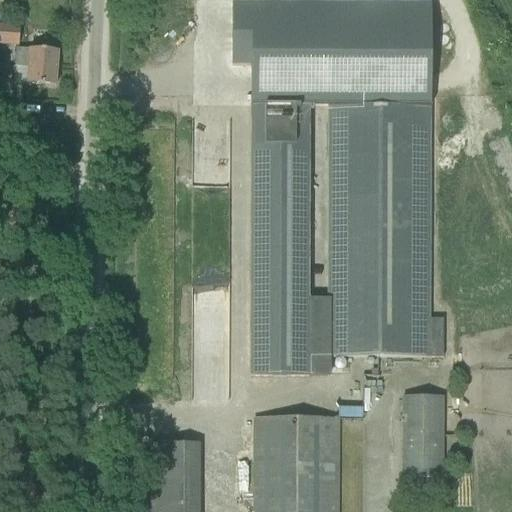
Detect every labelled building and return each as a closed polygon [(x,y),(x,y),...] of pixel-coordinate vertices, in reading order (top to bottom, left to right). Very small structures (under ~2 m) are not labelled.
[(231,6),(231,67),(250,68),(249,378),(327,379),(327,358),(328,301),(309,301),(310,109),(329,109),(430,110),(431,6),(231,6)] [(0,45),(17,46),(19,28),(0,27),(0,45)] [(15,68),(14,84),(55,87),(58,53),(15,49),(14,68),(15,68)] [(328,301),(327,358),(442,358),(443,319),(429,319),(430,110),(329,109),(328,301)] [(399,398),(400,480),(443,479),(442,398),(399,398)] [(252,511),(337,511),(338,421),(253,421),(252,511)]
